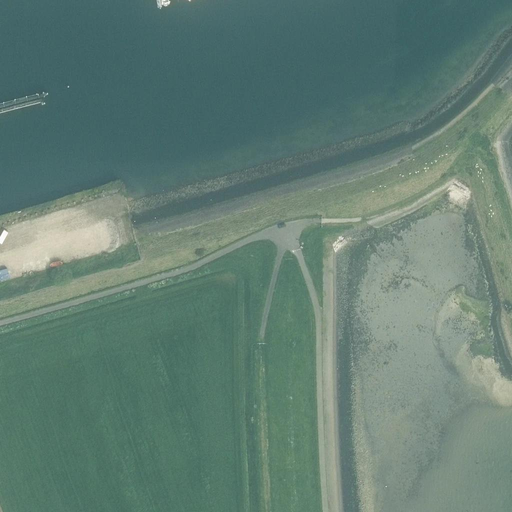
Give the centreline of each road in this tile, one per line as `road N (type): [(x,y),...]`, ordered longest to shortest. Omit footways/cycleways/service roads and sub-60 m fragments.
road 1 (unclassified): [(0,323),(279,233)]
road 2 (track): [(268,511),(262,344)]
